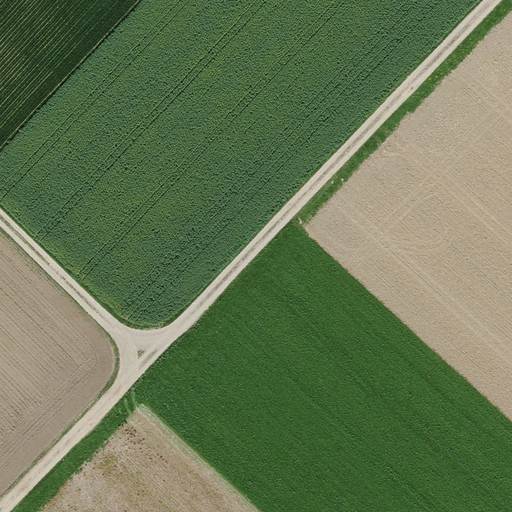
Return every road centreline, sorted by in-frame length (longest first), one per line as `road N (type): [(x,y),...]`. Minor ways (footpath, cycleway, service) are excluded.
road 1 (track): [(0,508),(494,0)]
road 2 (track): [(145,359),(0,217)]
